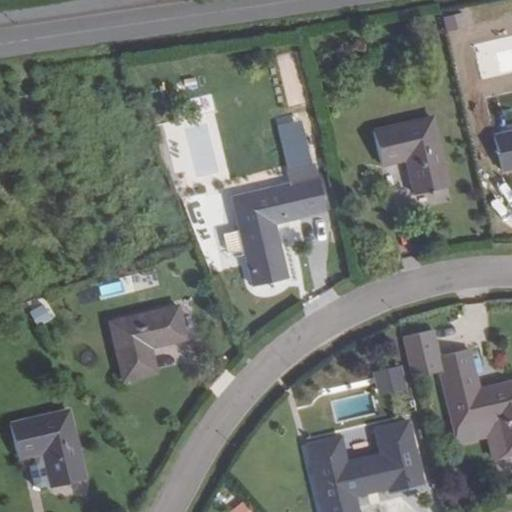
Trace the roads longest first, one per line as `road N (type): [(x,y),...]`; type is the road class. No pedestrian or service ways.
road 1 (residential): [(511,292),(367,315),(310,353),(262,397),(183,511)]
road 2 (tertiary): [(290,0),(0,42)]
